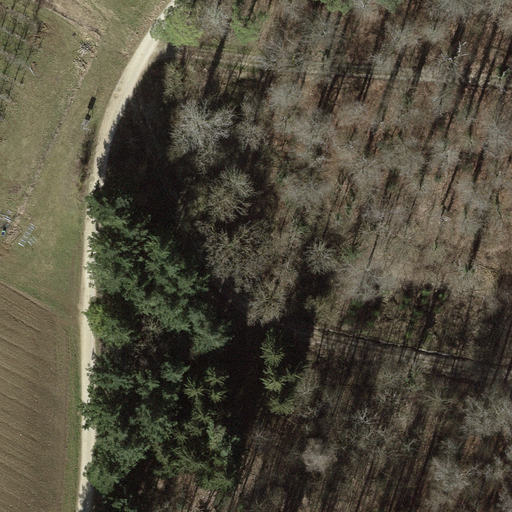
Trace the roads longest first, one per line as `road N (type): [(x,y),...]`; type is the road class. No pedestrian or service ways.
road 1 (track): [(191,0),(125,84),(94,202),(82,511)]
road 2 (track): [(511,372),(295,330),(219,283),(125,84)]
road 3 (track): [(511,77),(148,51)]
